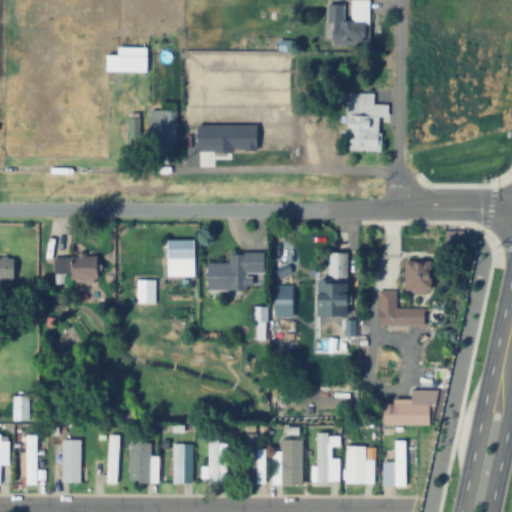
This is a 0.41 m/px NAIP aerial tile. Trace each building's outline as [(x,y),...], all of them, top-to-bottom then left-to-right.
[(329,46),(368,46),(369,0),(350,0),(350,22),(342,22),(342,6),(329,5),(329,46)] [(147,72),(147,55),(105,55),(105,72),(147,72)] [(347,94),(345,151),(379,152),(380,119),(386,119),(387,106),(373,105),(373,95),(347,94)] [(149,110),(149,142),(177,142),(177,110),(149,110)] [(315,126),(286,126),(286,142),(315,142),(315,126)] [(194,278),(194,240),(166,240),(166,278),(194,278)] [(74,250),(107,250),(107,276),(74,276),(74,250)] [(207,263),(228,263),(228,254),(262,254),(262,272),(245,272),(245,290),(207,290),(207,263)] [(0,258),(12,258),(12,278),(0,278),(0,258)] [(315,283),(328,283),(328,263),(345,263),(345,318),(315,318),(315,283)] [(405,290),(405,269),(429,269),(429,295),(412,295),(412,290),(405,290)] [(136,304),(156,304),(156,280),(136,280),(136,304)] [(273,286),(273,317),(292,317),(292,286),(273,286)] [(378,326),(422,326),(422,309),(395,309),(395,290),(378,290),(378,326)] [(382,425),(432,425),(432,390),(410,390),(410,400),(392,400),(392,405),(382,405),(382,425)] [(28,396),(12,396),(12,420),(28,420),(28,396)] [(183,433),(183,484),(172,484),(171,433),(183,433)] [(315,433),(327,433),(327,485),(316,485),(315,433)] [(9,466),(9,434),(0,434),(0,484),(1,484),(1,466),(9,466)] [(25,434),(36,434),(37,485),(25,485),(25,434)] [(109,434),(119,435),(116,484),(107,484),(105,484),(108,434),(109,434)] [(246,434),(255,434),(255,483),(246,483),(246,434)] [(207,435),(218,435),(219,483),(207,483),(207,435)] [(61,440),(80,440),(80,483),(62,483),(61,440)] [(128,440),(139,440),(139,444),(149,444),(150,483),(137,483),(137,479),(128,479),(128,440)] [(281,440),(301,440),(301,485),(281,485),(281,440)] [(394,440),(405,440),(406,487),(394,487),(394,440)] [(345,445),(364,445),(364,485),(345,485),(345,445)]
